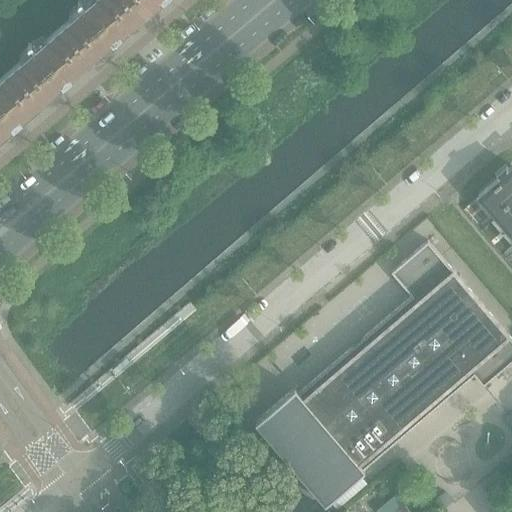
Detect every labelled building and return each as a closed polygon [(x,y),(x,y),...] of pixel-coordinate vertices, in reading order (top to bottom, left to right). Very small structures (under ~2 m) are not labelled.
[(141,16),(127,0),(91,0),(62,25),(91,59),(141,16)] [(160,0),(127,0),(141,16),(160,0)] [(91,59),(62,25),(12,68),(41,102),(91,59)] [(0,137),(41,102),(12,68),(0,77),(0,137)] [(511,169),(511,168),(480,195),(498,217),(491,223),(493,226),(501,220),(511,232),(511,169)] [(511,360),(511,339),(427,240),(390,271),(411,295),(362,338),(364,341),(354,350),(351,347),(298,393),(294,388),(254,422),(298,472),(324,503),(325,503),(330,499),(363,470),(364,470),(363,469),(413,426),(473,375),(483,385),(511,360)] [(145,484),(162,472),(164,470),(158,462),(156,464),(152,466),(147,460),(134,469),(145,484)] [(411,511),(407,507),(405,504),(404,505),(397,496),(378,511),(411,511)]
